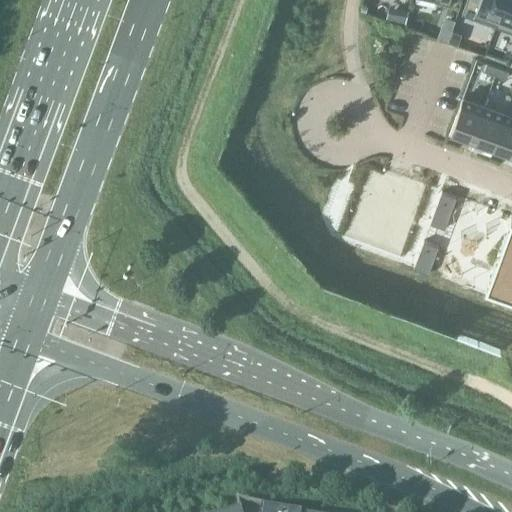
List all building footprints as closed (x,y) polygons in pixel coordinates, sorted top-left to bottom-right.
[(500,17),(505,0),(467,0),(462,14),(474,18),(478,9),(499,16),(500,17)] [(495,26),(511,31),(511,0),(505,0),(500,17),(499,16),(495,26)] [(487,63),(484,71),(496,75),(498,67),(487,63)] [(496,75),(507,79),(510,71),(499,67),(496,75)] [(472,141),(484,106),(463,99),(450,133),(472,141)] [(484,106),(472,141),(492,148),(504,114),(484,106)] [(492,148),(511,155),(511,116),(504,114),(492,148)] [(457,197),(442,191),(430,224),(445,229),(457,197)] [(511,213),(485,284),(511,294),(511,213)] [(439,246),(424,241),(414,269),(429,275),(439,246)]
